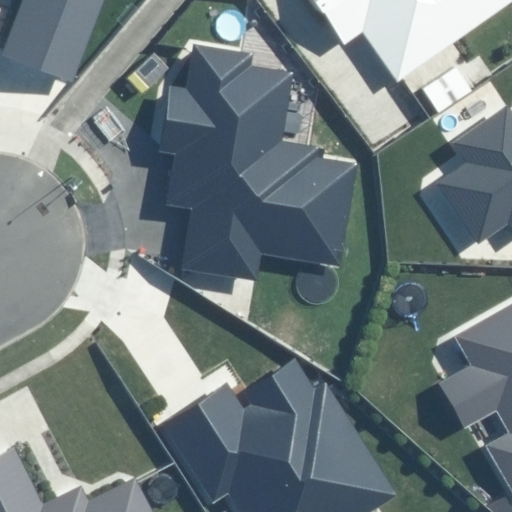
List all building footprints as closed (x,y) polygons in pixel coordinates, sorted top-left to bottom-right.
[(25,0),(6,54),(71,78),(100,0),(25,0)] [(511,0),(312,0),(345,45),(364,32),(398,81),(511,0)] [(193,207),(183,270),(255,281),(260,254),(341,267),(357,163),(321,158),(322,149),(279,143),(290,75),(249,69),(252,54),(196,45),(189,89),(170,86),(161,151),(177,153),(169,204),(193,207)] [(511,112),(508,106),(452,144),(465,164),(436,184),(478,245),(509,223),(511,227),(511,112)] [(511,486),(511,311),(461,339),(476,365),(442,383),(466,427),(499,408),(511,431),(511,437),(491,449),(511,486)] [(244,412),(226,385),(161,426),(212,506),(229,496),(239,511),(371,511),(396,496),(325,385),(314,392),(294,362),(246,392),(254,405),(244,412)] [(0,457),(0,511),(150,511),(136,483),(90,506),(80,486),(43,505),(15,450),(0,457)]
